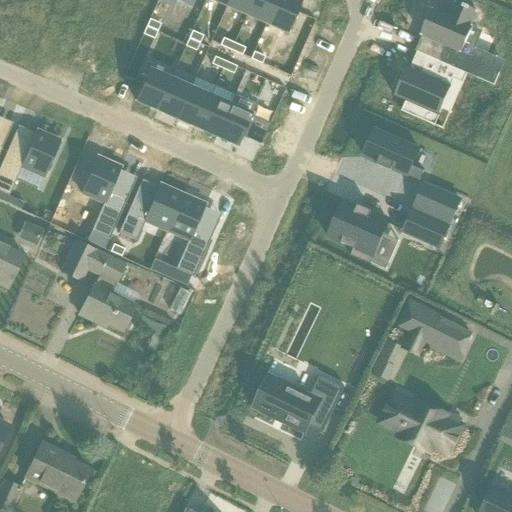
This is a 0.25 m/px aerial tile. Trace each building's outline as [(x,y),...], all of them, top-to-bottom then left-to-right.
[(228,0),(226,7),(245,16),(252,0),(228,0)] [(252,0),(245,16),(265,25),(276,0),(252,0)] [(291,0),(276,0),(265,25),(287,34),(300,4),(291,0)] [(438,62),(440,63),(467,75),(493,87),(498,75),(497,74),(497,76),(480,68),(483,62),(468,55),(470,51),(472,51),(480,33),(471,30),(472,28),(470,27),(476,13),(468,9),(469,8),(463,6),(463,7),(454,3),(448,18),(432,11),(421,36),(423,38),(444,47),(438,62)] [(149,21),(145,28),(156,33),(160,25),(149,21)] [(145,28),(142,35),(153,40),(156,33),(145,28)] [(191,33),(188,40),(199,45),(202,38),(191,33)] [(188,40),(184,47),(195,52),(199,45),(188,40)] [(222,40),(219,47),(230,52),(233,45),(222,40)] [(233,45),(230,52),(241,57),(244,49),(233,45)] [(253,53),(249,61),(260,65),(264,58),(253,53)] [(214,58),(210,65),(221,70),(225,63),(214,58)] [(225,63),(221,70),(232,75),(236,68),(225,63)] [(407,68),(394,98),(405,103),(401,112),(443,130),(443,129),(434,125),(441,110),(450,113),(467,75),(440,63),(432,79),(407,68)] [(148,72),(134,102),(156,112),(169,81),(148,72)] [(244,72),(241,79),(252,84),(255,76),(244,72)] [(169,81),(156,112),(176,120),(189,90),(169,81)] [(189,90),(176,120),(195,129),(209,99),(189,90)] [(229,107),(215,138),(237,147),(241,138),(259,147),(269,125),(250,117),(255,106),(233,96),(229,107)] [(209,99),(195,129),(215,138),(229,107),(209,99)] [(374,131),(363,157),(377,164),(376,166),(390,172),(391,170),(419,182),(423,172),(412,167),(419,151),(374,131)] [(14,134),(0,165),(0,193),(8,197),(20,169),(43,179),(59,142),(36,132),(34,136),(31,142),(15,135),(14,134)] [(96,158),(80,195),(102,205),(93,224),(112,232),(124,204),(108,197),(120,169),(96,158)] [(423,185),(413,207),(450,224),(460,202),(423,185)] [(130,206),(118,234),(135,242),(144,223),(165,233),(182,196),(159,186),(146,214),(130,206)] [(17,201),(8,197),(0,193),(0,202),(19,211),(21,207),(16,204),(17,201)] [(182,196),(165,233),(187,242),(179,261),(197,269),(209,241),(192,234),(204,206),(182,196)] [(342,203),(327,238),(353,249),(350,257),(370,265),(370,264),(372,264),(372,263),(371,262),(383,236),(384,237),(384,235),(383,235),(388,223),(370,215),(371,213),(357,207),(356,209),(342,203)] [(412,211),(402,233),(439,249),(448,227),(412,211)] [(38,248),(45,232),(32,227),(25,243),(38,248)] [(75,243),(69,255),(60,273),(80,283),(86,271),(98,277),(93,287),(92,287),(78,316),(94,324),(96,320),(122,332),(134,307),(110,295),(124,267),(96,253),(95,254),(75,243)] [(0,245),(0,281),(8,285),(22,257),(0,245)] [(123,251),(112,246),(108,254),(120,259),(123,251)] [(168,310),(180,316),(190,295),(179,289),(168,310)] [(471,334),(439,319),(440,316),(410,302),(397,328),(428,342),(426,348),(457,363),(471,334)] [(251,406),(250,408),(305,434),(308,427),(318,407),(332,414),(344,389),(319,377),(309,397),(287,386),(283,394),(264,385),(253,408),(251,406)] [(414,408),(404,403),(394,397),(383,418),(404,428),(399,439),(428,453),(431,447),(447,455),(460,428),(445,420),(446,417),(417,402),(414,408)] [(251,431),(271,437),(275,424),(254,418),(251,431)] [(511,442),(511,440),(511,430),(506,427),(502,437),(511,442)] [(288,439),(281,447),(294,457),(300,449),(288,439)] [(41,445),(33,463),(24,480),(72,504),(88,472),(58,457),(59,454),(41,445)] [(494,474),(507,479),(511,466),(511,456),(502,452),(494,474)] [(3,483),(0,488),(0,511),(8,511),(19,490),(3,483)] [(511,511),(511,496),(494,487),(481,511),(511,511)] [(133,511),(161,511),(168,497),(148,488),(139,506),(137,505),(133,511)]
